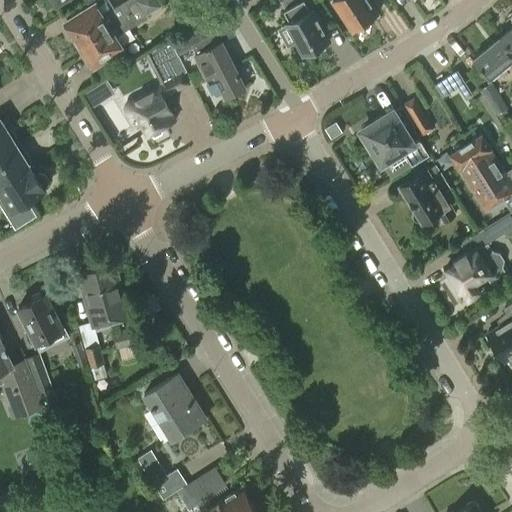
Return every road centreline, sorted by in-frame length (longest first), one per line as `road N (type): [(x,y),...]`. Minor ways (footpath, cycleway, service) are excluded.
road 1 (residential): [(490,432),(290,116)]
road 2 (residential): [(123,199),(314,511)]
road 3 (residential): [(123,199),(0,0)]
road 4 (residential): [(290,116),(434,37),(475,0)]
road 5 (residential): [(123,199),(290,116)]
road 6 (residential): [(363,511),(490,432)]
road 7 (residential): [(0,259),(123,199)]
